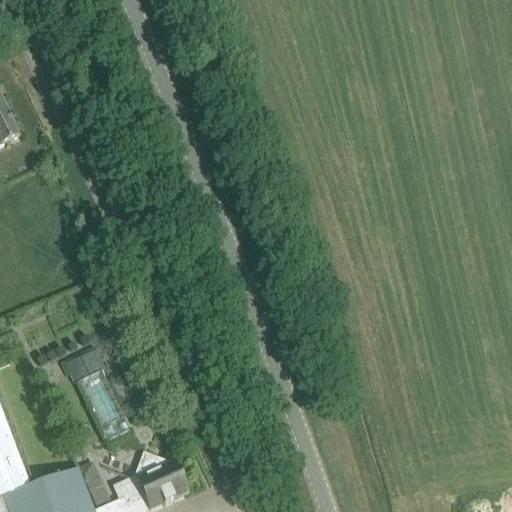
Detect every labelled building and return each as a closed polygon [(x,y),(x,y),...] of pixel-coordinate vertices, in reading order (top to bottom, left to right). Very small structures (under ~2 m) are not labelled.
[(0,147),(19,139),(0,97),(0,147)] [(107,372),(96,350),(64,366),(74,388),(79,386),(101,374),(107,372)] [(101,374),(79,386),(107,445),(130,433),(123,419),(118,408),(101,374)] [(134,414),(128,403),(118,408),(123,419),(134,414)] [(0,511),(6,511),(3,502),(31,491),(0,411),(0,511)] [(123,501),(99,511),(146,511),(149,511),(151,511),(187,496),(174,467),(168,469),(146,461),(138,483),(136,483),(136,484),(119,492),(123,501)] [(31,491),(3,502),(6,511),(92,511),(78,473),(31,491)] [(106,489),(92,495),(99,510),(112,504),(106,489)]
